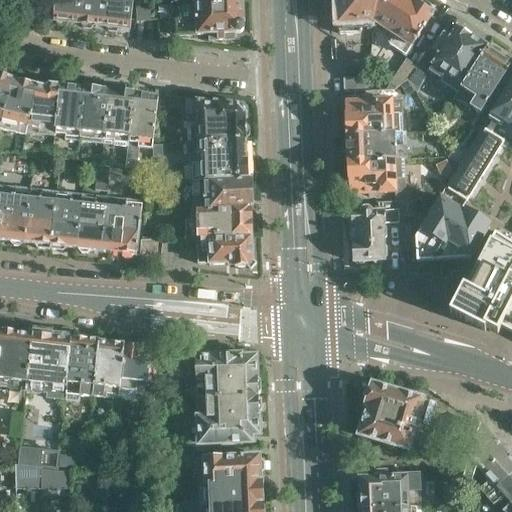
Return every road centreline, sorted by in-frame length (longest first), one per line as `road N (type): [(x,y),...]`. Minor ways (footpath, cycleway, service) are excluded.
road 1 (tertiary): [(304,316),(0,282)]
road 2 (residential): [(0,44),(47,59),(293,76)]
road 3 (secondary): [(304,316),(293,76)]
road 4 (tertiary): [(511,376),(304,316)]
road 5 (secondary): [(310,511),(304,316)]
road 6 (unknown): [(437,299),(511,181)]
